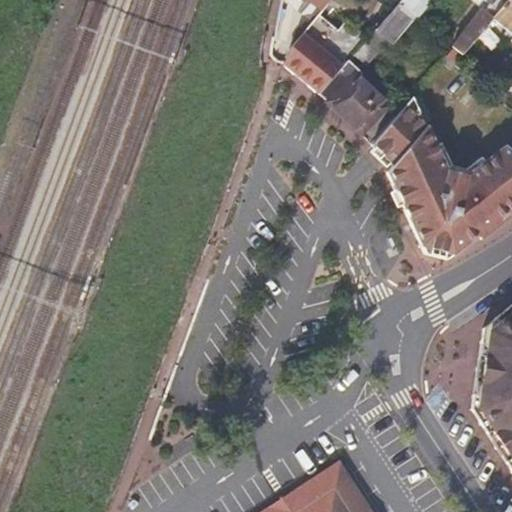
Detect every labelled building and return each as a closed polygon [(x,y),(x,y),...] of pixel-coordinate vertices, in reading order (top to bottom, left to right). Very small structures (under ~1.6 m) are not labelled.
[(313,0),(324,9),(329,2),(331,0),(313,0)] [(399,0),(373,31),(390,43),(413,16),(424,0),(477,0),(475,4),(481,8),(453,47),(461,55),(487,24),(507,0),(399,0)] [(511,0),(507,0),(487,24),(495,29),(500,23),(511,32),(511,0)] [(344,38),(318,17),(306,32),(294,47),(288,62),(321,91),(324,91),(347,63),(353,56),(370,36),(356,24),(344,38)] [(373,31),(370,36),(353,56),(347,63),(324,91),(350,119),(371,141),(375,145),(410,102),(365,66),(383,45),(386,48),(390,43),(373,31)] [(395,165),(401,171),(395,176),(402,191),(408,207),(422,241),(456,251),(479,234),(500,218),(511,209),(511,108),(447,55),(416,94),(410,102),(375,145),(378,149),(395,165)] [(375,153),(391,168),(395,165),(378,149),(375,153)] [(408,207),(402,191),(396,194),(402,210),(408,207)] [(511,301),(488,322),(483,384),(481,410),(511,466),(511,467),(511,301)] [(376,511),(342,457),(255,511),(293,511),(336,485),(352,511),(376,511)] [(293,511),(352,511),(336,485),(293,511)]
